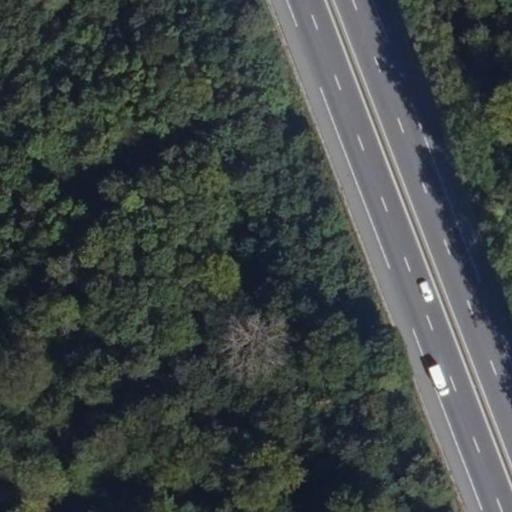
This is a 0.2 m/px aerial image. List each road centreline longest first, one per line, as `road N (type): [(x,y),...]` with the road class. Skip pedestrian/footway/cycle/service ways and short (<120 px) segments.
road 1 (motorway): [(307,0),(502,511)]
road 2 (motorway): [(511,417),(353,0)]
